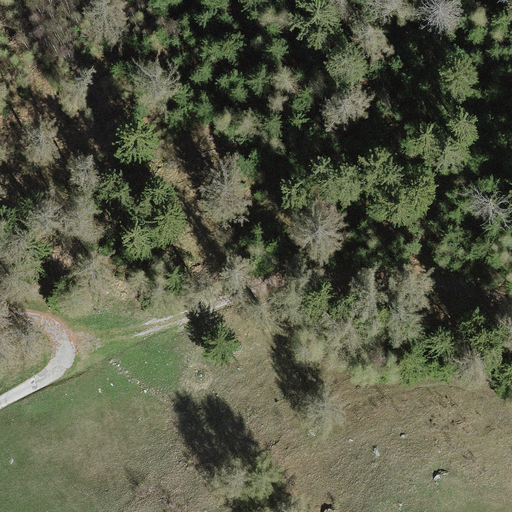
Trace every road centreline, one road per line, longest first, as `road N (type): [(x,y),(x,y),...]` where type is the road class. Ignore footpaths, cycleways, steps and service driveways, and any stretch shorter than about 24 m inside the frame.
road 1 (track): [(63,348),(249,294),(511,309)]
road 2 (track): [(0,316),(44,326),(63,348),(48,380),(0,409)]
